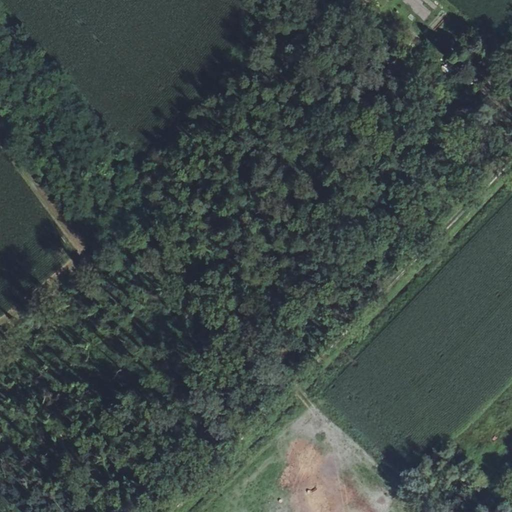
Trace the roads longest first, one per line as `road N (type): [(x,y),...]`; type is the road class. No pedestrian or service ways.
road 1 (track): [(175,511),(511,176)]
road 2 (track): [(418,140),(511,61)]
